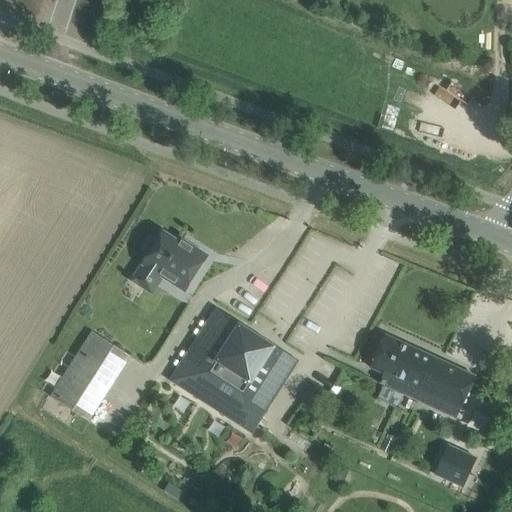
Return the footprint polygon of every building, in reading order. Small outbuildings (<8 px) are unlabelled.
[(180,244),(163,234),(157,243),(155,242),(151,242),(146,249),(148,253),(150,254),(133,281),(154,295),(163,279),(184,292),(207,257),(182,241),(180,244)] [(292,369),(297,361),(217,310),(181,366),(261,418),(292,369)] [(90,421),(131,356),(92,331),(50,397),(90,421)] [(476,377),(385,335),(370,367),(406,384),(402,393),(457,418),(476,377)] [(314,408),(325,390),(313,383),(302,401),(314,408)] [(448,445),(434,474),(463,487),(477,458),(448,445)]
